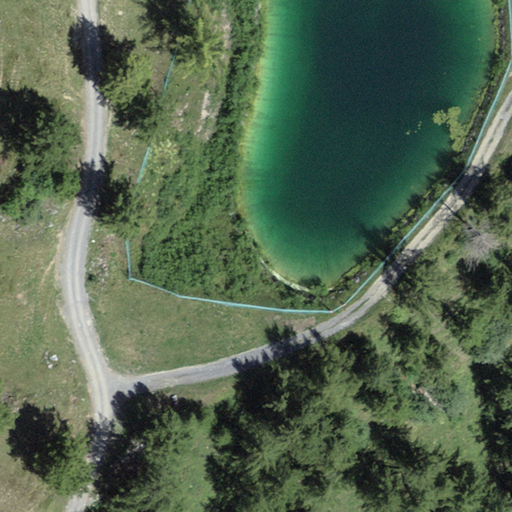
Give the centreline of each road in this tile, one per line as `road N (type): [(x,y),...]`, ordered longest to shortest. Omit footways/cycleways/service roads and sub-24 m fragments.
road 1 (track): [(99,389),(185,378),(287,347),(365,301),(448,201),(511,89)]
road 2 (track): [(82,0),(90,123),(71,265),(75,322),(99,389),(70,511)]
